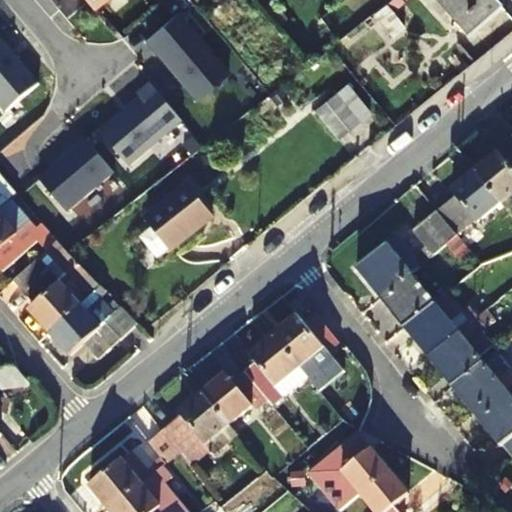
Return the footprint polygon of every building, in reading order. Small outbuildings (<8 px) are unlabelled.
[(108,0),(84,0),(95,11),(108,0)] [(391,14),(403,5),(399,0),(394,0),(373,16),(392,40),(404,30),(391,14)] [(433,0),(467,37),(501,7),(494,0),(433,0)] [(178,15),(145,43),(196,103),(229,76),(178,15)] [(345,26),(344,59),(381,59),(381,27),(345,26)] [(2,41),(0,42),(0,105),(6,113),(39,85),(2,41)] [(456,79),(465,72),(452,56),(443,62),(456,79)] [(314,114),(338,143),(359,126),(335,97),(314,114)] [(501,205),(510,216),(511,213),(511,157),(507,161),(499,154),(475,174),(501,205)] [(457,238),(461,243),(476,231),(472,226),(476,222),(484,232),(496,221),(491,215),(501,205),(475,174),(451,193),(456,198),(437,214),(457,238)] [(0,210),(11,201),(0,188),(0,210)] [(154,229),(142,239),(158,260),(171,249),(172,251),(212,219),(188,189),(148,220),(154,229)] [(11,201),(0,210),(0,271),(3,274),(37,244),(46,254),(58,243),(43,225),(37,230),(11,201)] [(434,257),(442,250),(457,238),(437,214),(414,233),(434,257)] [(461,243),(457,238),(442,250),(449,258),(464,246),(461,243)] [(387,246),(404,267),(412,260),(395,240),(387,246)] [(46,254),(14,282),(35,305),(29,310),(50,333),(101,288),(58,243),(46,254)] [(410,275),(419,268),(412,260),(404,267),(387,246),(358,270),(382,299),(410,275)] [(405,327),(434,305),(410,275),(382,299),(405,327)] [(107,294),(101,288),(50,333),(70,356),(84,344),(99,360),(139,326),(116,302),(109,309),(100,299),(107,294)] [(469,308),(463,313),(447,294),(434,305),(405,327),(430,357),(477,319),(469,308)] [(477,319),(430,357),(455,388),(483,364),(479,360),(495,347),(484,334),(496,324),(486,312),(477,319)] [(300,370),(308,380),(332,359),(328,354),(339,345),(316,317),(305,325),(298,318),(274,338),(300,370)] [(273,408),(284,399),(276,390),(300,370),(274,338),(250,357),(256,364),(245,373),(269,403),(273,408)] [(338,356),(344,364),(353,357),(346,348),(338,356)] [(511,390),(511,373),(499,359),(487,369),(483,364),(455,388),(479,418),(507,395),(511,390)] [(300,370),(276,390),(284,399),(308,380),(300,370)] [(269,403),(245,373),(233,382),(228,376),(204,395),(230,427),(253,408),(257,412),(269,403)] [(204,395),(179,415),(182,419),(163,433),(181,456),(191,469),(211,453),(215,457),(238,437),(230,427),(204,395)] [(511,457),(511,400),(507,395),(479,418),(511,457)] [(148,469),(134,453),(124,461),(123,460),(91,487),(111,511),(166,467),(181,456),(163,433),(149,444),(161,458),(154,464),(148,469)] [(134,453),(148,469),(154,464),(140,448),(134,453)] [(361,497),(390,473),(371,450),(342,474),(361,497)] [(187,511),(167,486),(175,479),(166,467),(111,511),(187,511)] [(396,511),(394,508),(409,497),(390,473),(361,497),(372,511),(396,511)] [(220,511),(222,511),(216,503),(205,511),(220,511)]
